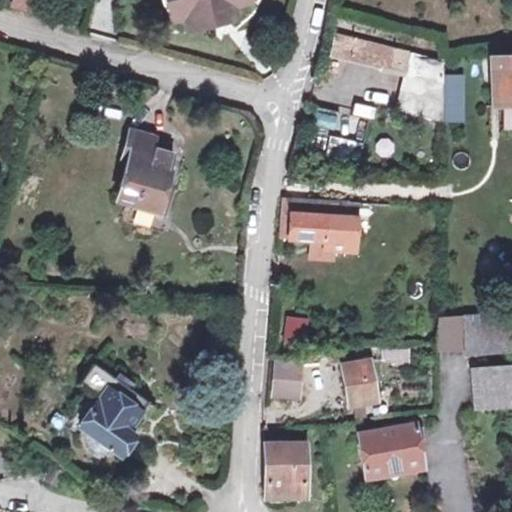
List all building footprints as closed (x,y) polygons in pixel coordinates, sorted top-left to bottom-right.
[(39,0),(14,0),(14,2),(38,9),(39,0)] [(209,10),(212,21),(236,15),(234,3),(245,0),(163,0),(164,2),(166,7),(172,11),(173,18),(186,15),(209,10)] [(188,26),(212,21),(209,10),(186,15),(188,26)] [(445,119),(447,61),(339,33),(334,48),(382,61),(382,64),(408,72),(397,108),(445,119)] [(511,60),(495,61),(497,103),(504,102),(505,130),(511,129),(511,60)] [(467,74),(448,74),(446,121),(465,121),(467,74)] [(357,105),(355,117),(375,120),(377,108),(357,105)] [(117,199),(161,212),(178,155),(160,150),(163,138),(131,129),(121,161),(128,163),(117,199)] [(362,158),(364,143),(333,137),(330,152),(362,158)] [(335,248),(357,249),(360,201),(286,196),(282,231),(293,232),(292,237),(315,238),(328,239),(328,247),(335,248)] [(328,239),(315,238),(314,256),(335,257),(335,248),(328,247),(328,239)] [(466,315),(468,348),(511,345),(511,312),(466,315)] [(468,348),(466,315),(437,317),(436,349),(468,348)] [(286,317),(283,340),(308,343),(312,320),(286,317)] [(377,398),(371,362),(344,366),(350,403),(377,398)] [(297,366),(273,364),(270,394),(294,396),(297,366)] [(101,399),(81,427),(84,429),(119,455),(122,458),(136,438),(130,434),(151,406),(97,366),(82,386),(101,399)] [(478,412),(511,409),(511,370),(475,373),(478,412)] [(366,479),(424,471),(418,429),(397,432),(396,428),(387,429),(387,434),(360,438),(366,479)] [(100,453),(119,455),(84,429),(84,437),(91,447),(100,453)] [(303,496),(302,444),(261,445),(262,497),(303,496)] [(67,478),(57,470),(47,481),(57,489),(67,478)]
